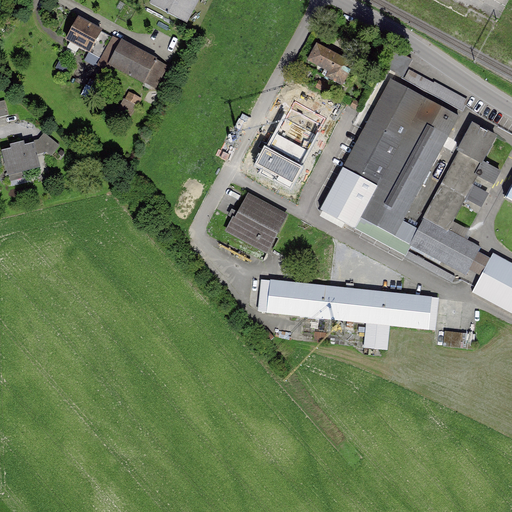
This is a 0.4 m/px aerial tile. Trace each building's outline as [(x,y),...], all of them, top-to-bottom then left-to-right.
[(201,0),(153,0),(151,4),(189,24),(201,0)] [(100,34),(77,24),(67,46),(90,57),(100,34)] [(164,65),(121,44),(110,67),(152,88),(164,65)] [(355,62),(315,45),(307,64),(326,72),(323,79),(344,88),(355,62)] [(461,118),(389,79),(316,211),(354,231),(362,218),(396,236),(461,118)] [(143,99),(129,92),(120,109),(134,116),(143,99)] [(5,102),(0,103),(0,117),(8,116),(5,102)] [(497,138),(471,125),(457,151),(461,154),(411,248),(468,277),(470,272),(481,278),(491,260),(480,254),(482,249),(468,242),(473,233),(453,222),(465,201),(483,210),(490,196),(472,186),(477,177),(494,186),(501,173),(484,164),(497,138)] [(63,149),(46,137),(39,148),(55,160),(63,149)] [(33,144),(2,152),(9,177),(40,169),(33,144)] [(268,254),(290,215),(250,192),(227,232),(268,254)] [(511,264),(493,255),(491,260),(481,278),(472,294),(511,315),(511,264)] [(440,300),(261,281),(258,315),(367,326),(365,350),(389,352),(391,329),(436,334),(440,300)] [(476,334),(446,331),(444,348),(474,351),(476,334)]
